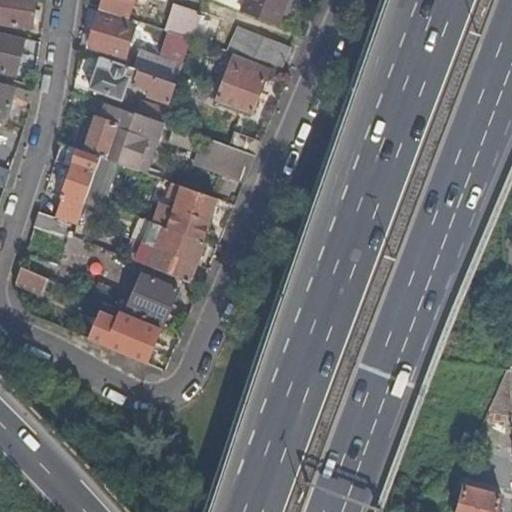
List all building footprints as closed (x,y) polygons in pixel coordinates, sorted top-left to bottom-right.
[(36,9),(36,0),(0,0),(0,13),(1,14),(0,19),(0,21),(1,24),(33,29),(34,17),(36,9)] [(104,0),(102,12),(129,20),(135,0),(104,0)] [(250,0),(245,13),(280,28),(291,0),(250,0)] [(169,32),(191,38),(199,13),(173,5),(166,31),(169,32)] [(136,27),(100,16),(90,48),(126,60),(136,27)] [(271,69),(280,73),(291,48),(239,28),(228,52),(235,55),(271,69)] [(0,71),(17,76),(25,39),(0,32),(0,71)] [(177,84),(193,39),(191,38),(169,32),(162,57),(141,49),(134,70),(177,84)] [(253,114),(271,69),(235,55),(218,101),(253,114)] [(171,104),(177,84),(134,70),(101,59),(92,89),(123,100),(129,80),(152,88),(149,96),(171,104)] [(13,98),(17,88),(0,82),(0,122),(5,124),(13,98)] [(31,104),(33,92),(17,88),(13,98),(31,104)] [(157,142),(164,123),(137,113),(108,103),(103,120),(97,118),(93,130),(85,153),(101,159),(114,163),(138,172),(150,140),(157,142)] [(137,113),(164,123),(168,112),(141,103),(137,113)] [(82,126),(75,149),(78,150),(85,153),(93,130),(82,126)] [(257,157),(263,143),(234,132),(229,147),(230,147),(257,157)] [(146,174),(157,142),(150,140),(138,172),(146,174)] [(207,164),(247,180),(257,157),(230,147),(229,147),(215,142),(207,164)] [(62,144),(56,163),(72,168),(74,163),(78,150),(75,149),(66,146),(62,144)] [(78,150),(74,163),(97,171),(101,159),(85,153),(78,150)] [(95,176),(105,179),(108,180),(114,163),(101,159),(97,171),(95,176)] [(85,206),(88,197),(95,176),(97,171),(74,163),(72,168),(62,199),(85,206)] [(88,197),(98,201),(105,179),(95,176),(88,197)] [(216,199),(183,187),(173,184),(169,196),(178,199),(174,211),(183,214),(208,223),(216,199)] [(79,226),(84,208),(85,206),(62,199),(55,218),(67,222),(79,226)] [(174,211),(168,228),(177,231),(183,214),(174,211)] [(62,238),(67,222),(55,218),(39,214),(35,229),(62,238)] [(202,241),(208,223),(183,214),(177,231),(202,241)] [(197,265),(206,243),(202,241),(177,231),(168,228),(156,224),(147,245),(197,265)] [(190,284),(197,265),(147,245),(139,264),(190,284)] [(16,286),(42,297),(49,281),(21,270),(16,286)] [(129,311),(163,326),(179,290),(144,275),(129,311)] [(109,349),(147,364),(160,331),(122,316),(109,349)] [(465,489),(458,511),(499,511),(503,499),(465,489)]
